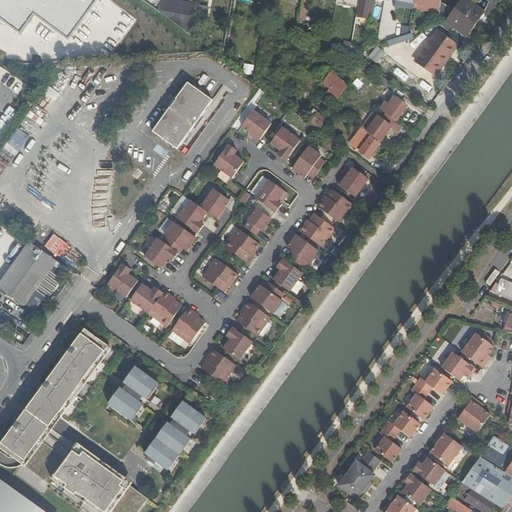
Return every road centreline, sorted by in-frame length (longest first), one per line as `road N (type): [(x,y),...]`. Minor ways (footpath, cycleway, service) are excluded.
road 1 (unknown): [(167,171),(188,169),(237,97),(212,65),(169,69),(129,124),(127,144),(155,165)]
road 2 (residential): [(21,366),(72,297),(175,367),(219,319)]
road 3 (residential): [(219,319),(307,195),(245,149)]
road 4 (residential): [(390,168),(511,5)]
road 5 (residential): [(364,511),(464,388),(501,368)]
road 6 (unknown): [(92,275),(85,129)]
road 7 (unknown): [(92,275),(167,171)]
